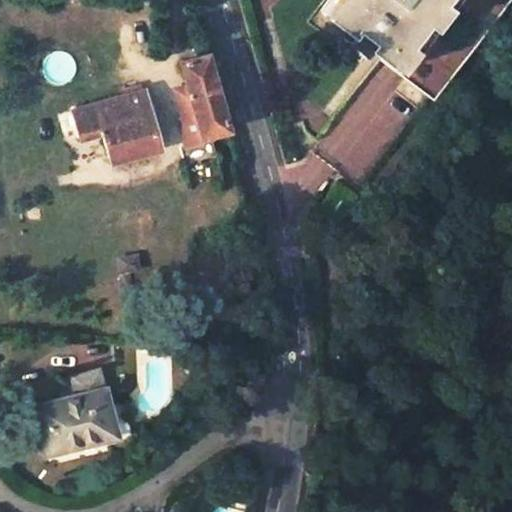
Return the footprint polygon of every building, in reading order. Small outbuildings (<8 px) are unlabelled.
[(327,0),(320,11),(348,32),(342,41),(353,47),(360,56),(368,47),(430,96),(504,0),(327,0)] [(228,129),(208,55),(181,62),(189,89),(196,112),(203,136),(228,129)] [(102,163),(157,148),(142,89),(63,110),(72,139),(92,133),(102,163)] [(184,115),(196,112),(189,89),(178,92),(184,115)] [(110,434),(93,372),(69,380),(74,400),(34,412),(46,453),(110,434)]
